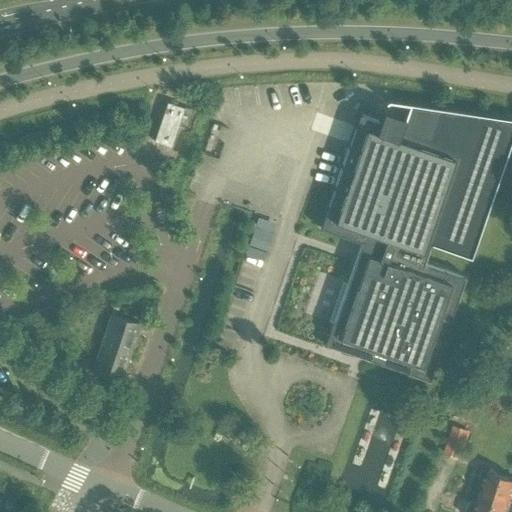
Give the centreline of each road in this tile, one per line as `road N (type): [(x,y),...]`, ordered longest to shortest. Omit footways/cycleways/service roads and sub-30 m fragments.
road 1 (secondary): [(0,84),(214,38),(367,33),(511,44)]
road 2 (unclassified): [(160,511),(0,443)]
road 3 (secondary): [(140,0),(0,30)]
